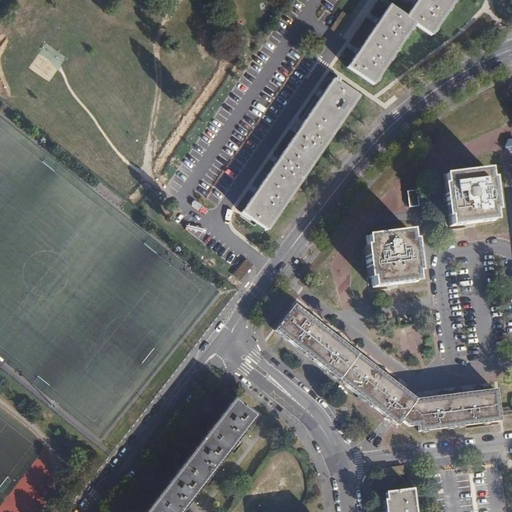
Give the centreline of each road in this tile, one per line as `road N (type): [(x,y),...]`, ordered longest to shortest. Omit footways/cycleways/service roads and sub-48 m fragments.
road 1 (tertiary): [(226,340),(354,164),(398,119),(470,67),(511,49)]
road 2 (tertiary): [(88,511),(226,340)]
road 3 (residential): [(339,465),(511,441)]
road 4 (tertiary): [(339,465),(315,419),(226,340)]
